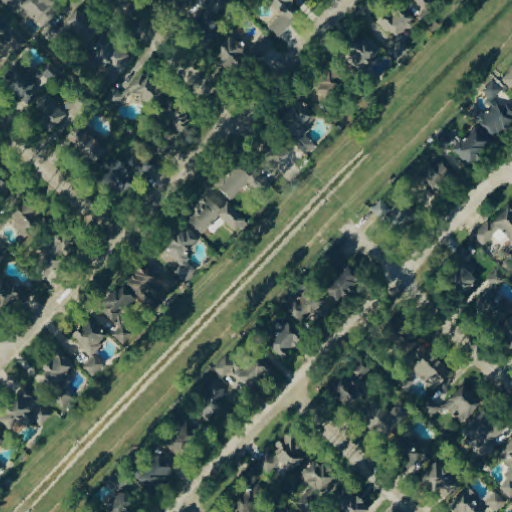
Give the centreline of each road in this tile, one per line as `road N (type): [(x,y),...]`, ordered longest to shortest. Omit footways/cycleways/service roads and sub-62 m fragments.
road 1 (track): [(0,497),(479,0)]
road 2 (track): [(511,43),(55,511)]
road 3 (residential): [(0,361),(350,0)]
road 4 (residential): [(176,511),(511,165)]
road 5 (residential): [(292,177),(112,0)]
road 6 (residential): [(511,394),(344,229)]
road 7 (residential): [(119,241),(0,124)]
road 8 (residential): [(408,511),(290,395)]
